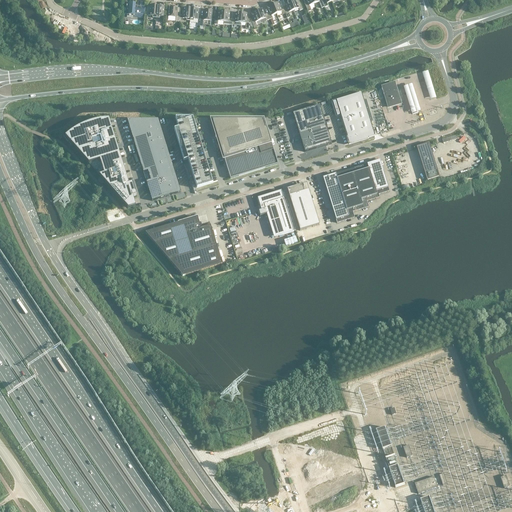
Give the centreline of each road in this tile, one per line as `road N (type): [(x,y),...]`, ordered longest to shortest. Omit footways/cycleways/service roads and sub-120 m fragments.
road 1 (unclassified): [(64,274),(66,241),(438,124),(454,104),(444,65)]
road 2 (secondary): [(0,173),(39,258),(218,511)]
road 3 (residential): [(70,15),(128,39),(253,46),(360,20),(376,0)]
road 4 (tertiary): [(0,101),(111,88),(257,86),(310,72)]
road 5 (tertiary): [(310,72),(211,79),(79,69),(0,79)]
road 6 (secondary): [(233,511),(64,274)]
road 7 (motorway): [(159,511),(0,277)]
road 8 (motorway): [(140,511),(0,305)]
road 9 (motorway): [(0,336),(119,511)]
road 10 (motorway): [(0,365),(93,511)]
road 11 (secondary): [(64,274),(0,127)]
road 12 (motorway): [(0,398),(74,511)]
